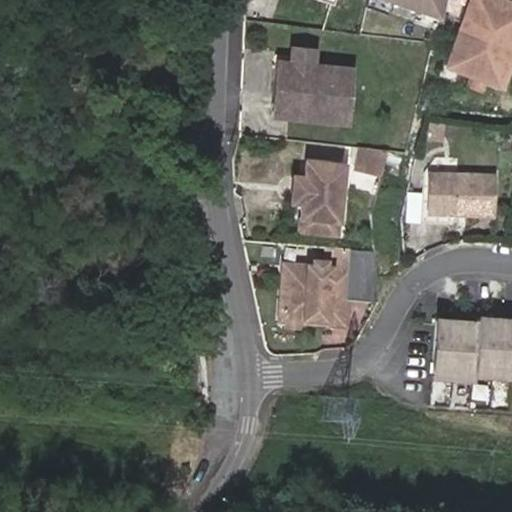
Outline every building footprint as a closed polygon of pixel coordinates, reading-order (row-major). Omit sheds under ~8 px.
[(443,0),(375,0),(439,23),(443,0)] [(500,2),(494,0),(477,0),(449,66),(497,87),(511,51),(511,13),(510,12),(505,23),(497,19),(501,9),(497,7),(500,2)] [(510,12),(511,13),(511,7),(500,2),(497,7),(501,9),(497,19),(505,23),(510,12)] [(271,60),(267,115),(340,121),(344,66),(305,62),(307,48),(286,46),(285,61),(271,60)] [(386,151),(358,147),(356,166),(364,167),(364,172),(380,174),(386,151)] [(298,201),(296,228),(333,231),(339,162),(302,159),(300,175),(298,201)] [(285,199),(298,201),(300,175),(287,174),(285,199)] [(427,174),(425,213),(490,216),(492,176),(427,174)] [(295,260),(280,258),(279,268),(294,270),(295,260)] [(294,270),(279,268),(274,313),(278,313),(280,317),(292,318),(296,316),(339,320),(345,266),(322,263),(316,262),(310,262),(295,260),(294,270)] [(457,324),(437,322),(433,378),(473,381),(473,376),(511,379),(511,319),(497,318),(478,317),(477,325),(457,324)]
